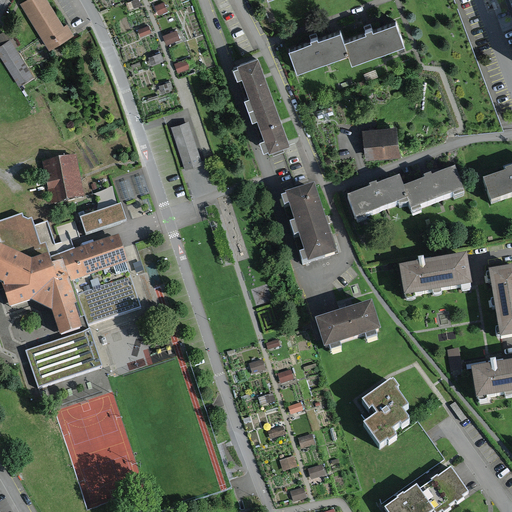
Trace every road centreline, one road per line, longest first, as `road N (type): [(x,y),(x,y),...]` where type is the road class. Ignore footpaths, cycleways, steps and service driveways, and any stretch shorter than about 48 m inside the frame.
road 1 (residential): [(271,511),(136,118),(84,0)]
road 2 (motorway): [(113,0),(284,511)]
road 3 (primary): [(347,511),(179,0)]
road 4 (motorway): [(315,511),(149,0)]
road 5 (residential): [(237,0),(326,193)]
road 6 (residential): [(511,133),(451,145),(326,193)]
